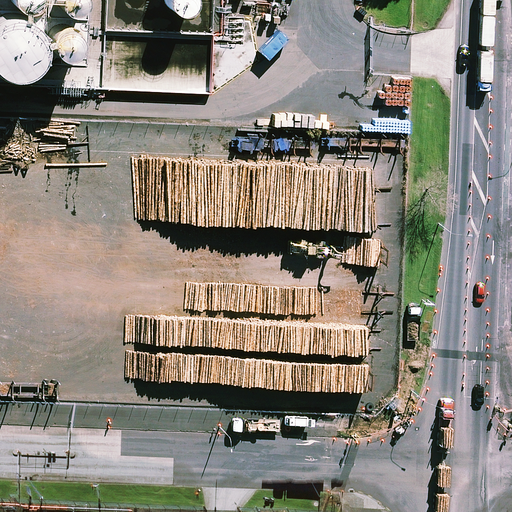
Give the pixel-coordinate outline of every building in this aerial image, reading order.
[(12,0),(13,2),(14,5),(15,7),(16,8),(18,10),(20,11),(22,11),(25,12),(27,12),(29,11),(31,10),(33,9),(35,8),(36,6),(37,4),(38,2),(38,0),(12,0)] [(57,0),(57,2),(58,4),(59,7),(60,9),(61,10),(63,12),(65,13),(67,13),(70,14),(72,14),(74,13),(76,12),(78,11),(80,10),(81,8),(82,6),(83,4),(83,1),(83,0),(57,0)] [(164,0),(165,2),(166,4),(167,6),(169,8),(171,9),(173,10),(175,11),(177,11),(179,11),(182,11),(184,10),(186,9),(187,7),(189,5),(190,3),(191,1),(190,0),(164,0)] [(0,67),(6,72),(14,75),(23,75),(31,72),(38,67),(43,59),(46,51),(45,42),(42,34),(37,27),(29,22),(21,20),(11,21),(2,25),(0,27),(0,67)] [(66,31),(62,31),(60,32),(58,32),(56,34),(54,35),(53,37),(52,39),(51,41),(51,43),(51,46),(51,48),(52,50),(53,52),(55,54),(56,55),(59,56),(61,57),(63,57),(65,57),(67,57),(70,56),(72,55),(73,53),(75,51),(76,49),(76,47),(77,45),(77,43),(76,40),(75,38),(74,36),(73,35),(71,33),(69,32),(67,31),(66,31)]
